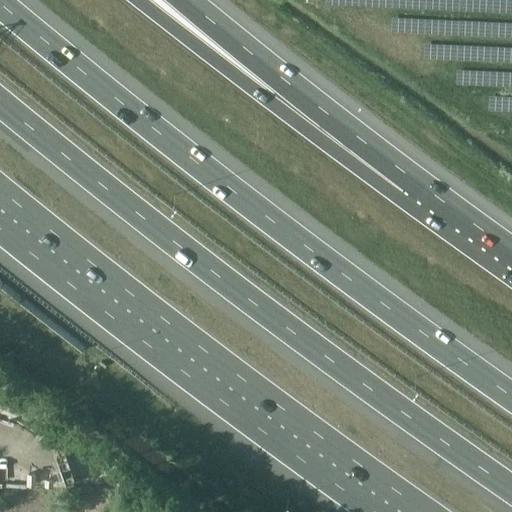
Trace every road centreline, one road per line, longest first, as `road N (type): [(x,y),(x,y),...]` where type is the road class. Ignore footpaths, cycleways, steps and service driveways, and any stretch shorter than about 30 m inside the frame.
road 1 (motorway): [(0,97),(264,309),(511,490)]
road 2 (motorway): [(511,392),(300,243),(0,0)]
road 3 (motorway): [(0,187),(421,511)]
road 4 (motorway): [(385,177),(130,0)]
road 5 (motorway): [(385,177),(167,0)]
road 6 (unclassified): [(167,511),(0,370)]
road 7 (motorway): [(511,268),(385,177)]
